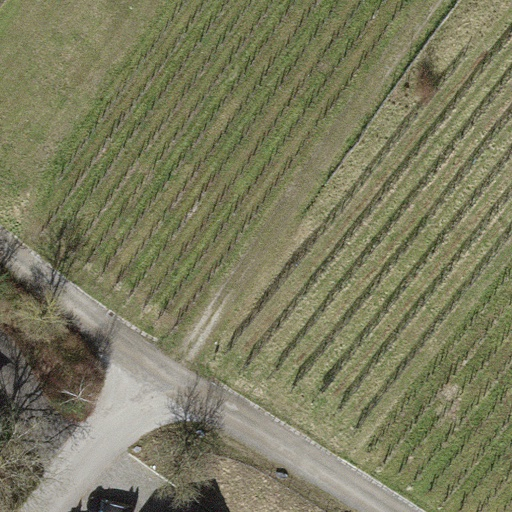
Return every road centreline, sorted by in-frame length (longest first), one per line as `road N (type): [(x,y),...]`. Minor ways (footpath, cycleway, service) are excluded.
road 1 (track): [(162,377),(423,0)]
road 2 (residential): [(378,511),(162,377)]
